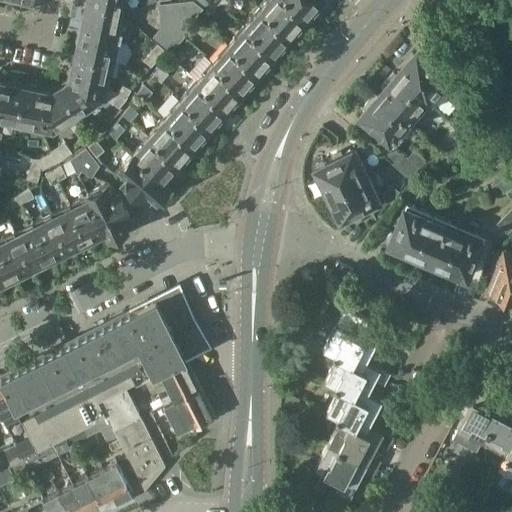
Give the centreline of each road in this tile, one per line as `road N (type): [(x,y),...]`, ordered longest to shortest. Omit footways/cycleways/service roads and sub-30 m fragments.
road 1 (residential): [(249,241),(174,252),(0,339)]
road 2 (residential): [(450,309),(418,371),(434,420),(393,500),(419,511)]
road 3 (residential): [(270,244),(324,250),(450,309)]
road 4 (tertiary): [(384,0),(286,134)]
